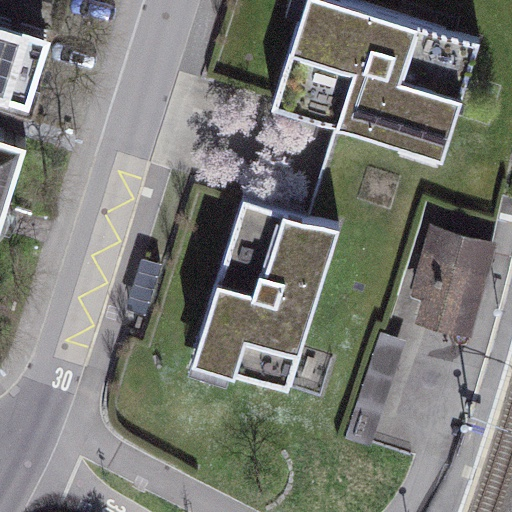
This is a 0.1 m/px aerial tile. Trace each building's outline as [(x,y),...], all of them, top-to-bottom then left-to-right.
[(489,40),(367,0),(283,0),(250,102),(447,167),(489,40)] [(0,109),(15,114),(38,38),(0,26),(0,109)] [(0,168),(8,142),(0,139),(0,168)] [(338,218),(225,186),(173,368),(285,401),(338,218)] [(499,237),(430,218),(410,288),(421,291),(480,307),(499,237)] [(480,307),(421,291),(414,315),(473,330),(480,307)] [(381,326),(346,432),(373,441),(408,335),(381,326)]
